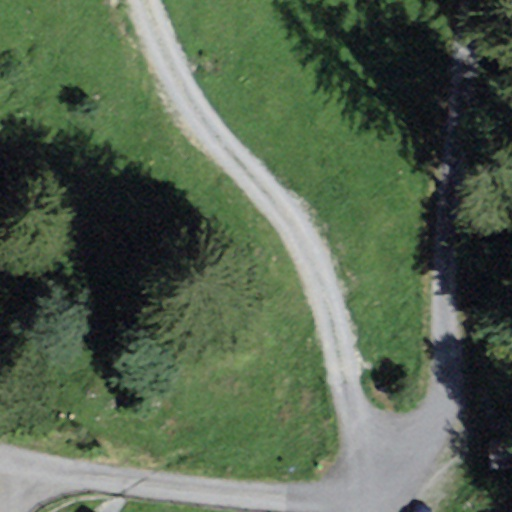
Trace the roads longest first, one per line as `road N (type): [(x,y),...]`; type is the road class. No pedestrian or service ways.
road 1 (track): [(143,0),(181,89),(271,195),(311,259),(374,505)]
road 2 (residential): [(371,511),(374,505),(30,474)]
